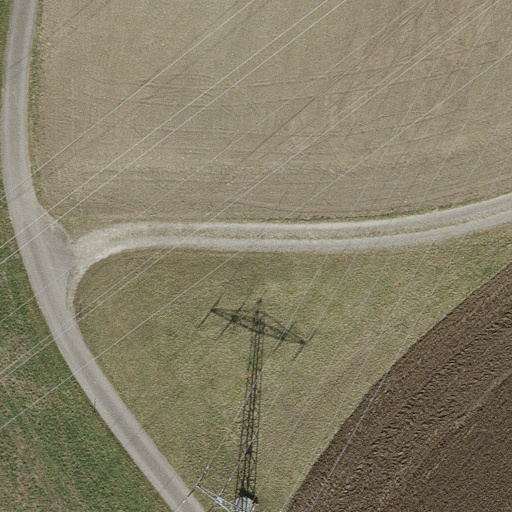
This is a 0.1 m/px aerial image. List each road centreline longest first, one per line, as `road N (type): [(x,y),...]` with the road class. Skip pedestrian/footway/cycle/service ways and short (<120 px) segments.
road 1 (track): [(29,0),(16,123),(36,248),(90,371),(192,511)]
road 2 (track): [(511,207),(389,234),(150,236),(36,248)]
